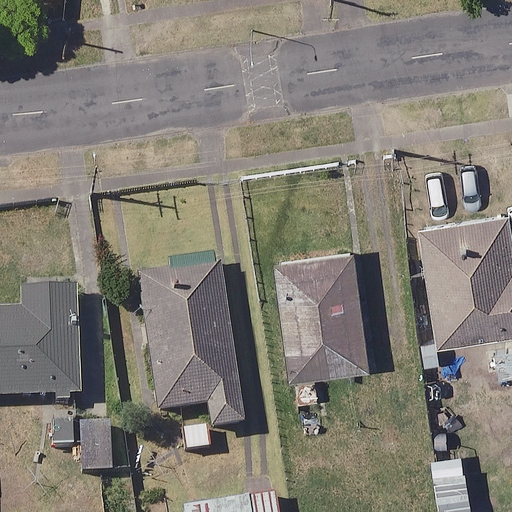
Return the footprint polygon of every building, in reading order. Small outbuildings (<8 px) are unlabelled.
[(511,218),(510,205),(423,219),(442,337),(511,325),(511,218)] [(279,252),(300,401),(325,397),(321,365),(370,358),(354,242),(279,252)] [(210,399),(213,413),(181,419),(186,450),(218,444),(215,425),(252,419),(224,259),(139,274),(163,408),(210,399)] [(0,395),(77,393),(73,286),(28,287),(29,310),(0,311),(0,395)] [(511,340),(490,344),(496,380),(511,377),(511,340)] [(114,468),(113,416),(82,416),(82,469),(114,468)] [(279,511),(277,492),(184,505),(185,511),(279,511)]
